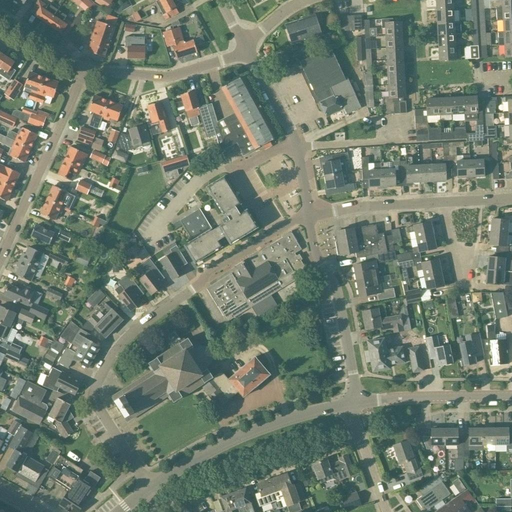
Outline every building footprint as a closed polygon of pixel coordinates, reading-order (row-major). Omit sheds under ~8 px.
[(48,25),(58,10),(48,3),(47,6),(38,0),(30,12),(35,15),(34,15),(48,25)] [(107,0),(96,0),(95,2),(106,9),(111,2),(107,0)] [(170,0),(157,0),(155,2),(165,20),(171,17),(178,13),(170,0)] [(435,0),(436,11),(452,10),(451,0),(435,0)] [(489,8),(495,8),(511,6),(511,0),(492,0),(488,0),(489,8)] [(511,19),(511,6),(495,8),(496,20),(502,20),(511,19)] [(67,16),(58,10),(48,25),(60,33),(61,33),(65,36),(73,24),(65,18),(67,16)] [(436,11),(437,23),(453,22),(452,10),(436,11)] [(141,19),(137,11),(132,14),(136,22),(136,21),(141,19)] [(88,52),(104,57),(117,19),(107,15),(104,24),(97,21),(91,40),(92,40),(88,52)] [(321,35),(315,15),(285,24),(291,44),(321,35)] [(347,31),(346,15),(335,16),(341,31),(347,31)] [(347,31),(355,30),(354,15),(346,15),(347,31)] [(354,15),(355,30),(362,30),(361,15),(354,15)] [(386,36),(402,35),(404,34),(404,28),(401,27),(401,22),(393,23),(392,19),(381,19),(382,29),(385,29),(386,36)] [(511,19),(502,20),(503,32),(511,30),(511,19)] [(459,22),(453,22),(437,23),(437,35),(454,34),(454,35),(460,34),(459,22)] [(180,28),(163,33),(167,47),(172,46),(176,59),(197,53),(193,41),(186,43),(186,42),(184,43),(180,28)] [(511,30),(503,32),(503,44),(511,43),(511,30)] [(437,35),(438,48),(454,47),(454,35),(454,34),(437,35)] [(386,48),(402,48),(402,35),(386,36),(386,48)] [(128,58),(144,59),(145,37),(137,36),(136,47),(128,47),(128,58)] [(511,56),(511,43),(503,44),(504,57),(511,56)] [(477,46),(473,46),(469,46),(470,59),(478,58),(477,46)] [(454,47),(438,48),(439,60),(455,59),(454,47)] [(316,94),(319,101),(335,94),(342,109),(345,116),(361,108),(348,79),(345,80),(330,48),(300,62),(315,95),(316,94)] [(402,48),(386,48),(387,61),(403,60),(402,48)] [(14,62),(3,54),(0,58),(0,74),(9,81),(16,71),(11,67),(14,62)] [(403,65),(403,60),(387,61),(388,73),(404,72),(406,71),(406,65),(403,65)] [(38,95),(44,77),(30,72),(25,87),(32,90),(29,98),(36,101),(38,95)] [(388,73),(388,85),(388,86),(404,85),(404,84),(407,84),(407,77),(404,77),(404,72),(388,73)] [(277,137),(243,76),(221,88),(235,113),(217,122),(213,125),(221,152),(225,150),(236,143),(241,152),(241,151),(244,155),(242,156),(243,156),(277,137)] [(59,82),(44,77),(38,95),(36,101),(42,103),(45,94),(53,97),(59,82)] [(6,94),(13,99),(22,85),(14,81),(6,94)] [(400,102),(403,101),(403,98),(405,97),(404,85),(388,86),(388,85),(385,86),(386,91),(388,91),(389,98),(393,98),(393,102),(400,102)] [(199,107),(194,92),(181,96),(183,101),(175,103),(178,114),(186,111),(189,121),(200,118),(207,138),(216,135),(207,107),(206,105),(199,107)] [(327,117),(342,109),(335,94),(319,101),(321,104),(320,106),(322,108),(323,109),(327,117)] [(102,118),(108,101),(94,96),(89,110),(96,113),(94,118),(92,117),(89,126),(98,129),(102,118)] [(464,98),(465,114),(465,118),(476,117),(476,125),(475,125),(475,133),(466,134),(466,139),(466,141),(484,140),(484,139),(483,135),(483,134),(482,113),(477,113),(477,97),(464,98)] [(393,102),(393,98),(389,98),(386,98),(387,114),(394,114),(393,102)] [(452,98),(439,99),(440,115),(452,114),(452,98)] [(464,98),(452,98),(452,114),(465,114),(464,98)] [(485,114),(493,114),(495,114),(495,106),(496,106),(496,98),(490,99),(490,101),(485,101),(485,114)] [(26,99),(25,107),(34,108),(35,101),(26,99)] [(427,115),(440,115),(439,99),(427,99),(427,115)] [(123,106),(108,101),(102,118),(108,121),(110,123),(113,125),(116,124),(123,106)] [(171,130),(164,109),(163,109),(161,102),(147,106),(152,124),(159,122),(162,133),(171,130)] [(28,122),(32,110),(24,107),(22,114),(20,120),(28,122)] [(37,112),(32,110),(28,122),(28,123),(42,128),(46,118),(36,114),(37,112)] [(0,111),(0,121),(13,127),(16,118),(0,111)] [(486,127),(495,127),(495,126),(493,126),(493,114),(485,114),(485,119),(486,127)] [(415,116),(415,123),(428,123),(427,115),(415,116)] [(127,152),(143,147),(143,148),(144,149),(145,149),(146,149),(147,149),(148,149),(149,148),(150,148),(150,147),(150,146),(150,145),(150,144),(144,125),(129,130),(130,134),(127,135),(121,133),(116,148),(127,152)] [(483,135),(484,139),(495,139),(495,127),(486,127),(486,134),(483,134),(483,135)] [(16,134),(13,141),(30,148),(37,134),(22,128),(19,136),(16,134)] [(91,145),(95,133),(81,128),(77,140),(91,145)] [(428,130),(428,135),(428,141),(441,140),(441,133),(441,129),(428,130)] [(115,143),(119,133),(111,130),(108,141),(115,143)] [(95,136),(91,147),(99,150),(103,140),(95,136)] [(24,162),(30,148),(13,141),(10,148),(13,149),(10,156),(24,162)] [(449,143),(450,156),(456,155),(456,147),(464,147),(463,142),(449,143)] [(430,144),(430,149),(443,148),(443,156),(450,156),(449,143),(430,144)] [(71,148),(65,161),(81,169),(84,162),(81,161),(84,154),(71,148)] [(115,149),(112,157),(125,162),(128,155),(115,149)] [(90,157),(102,162),(105,155),(94,150),(90,157)] [(322,164),(324,177),(347,173),(344,160),(348,159),(347,153),(331,156),(332,162),(322,164)] [(471,177),(470,160),(469,155),(462,156),(463,161),(456,161),(457,178),(471,177)] [(183,167),(180,157),(161,163),(166,178),(178,175),(177,169),(183,167)] [(368,187),(381,186),(380,162),(369,162),(368,157),(362,158),(362,163),(361,163),(362,179),(368,179),(368,187)] [(419,182),(418,165),(412,165),(411,157),(406,158),(406,160),(399,161),(400,177),(406,177),(406,183),(419,182)] [(431,158),(431,164),(432,182),(445,181),(444,164),(443,164),(443,158),(431,158)] [(470,160),(471,177),(483,176),(482,159),(470,160)] [(88,172),(81,169),(65,161),(58,175),(72,181),(75,175),(85,179),(88,172)] [(399,161),(380,162),(381,186),(394,186),(394,178),(400,177),(399,161)] [(0,181),(13,187),(19,173),(0,164),(0,181)] [(431,164),(418,165),(419,182),(432,182),(431,164)] [(349,184),(347,173),(324,177),(327,189),(336,187),(338,193),(354,190),(353,184),(349,184)] [(242,212),(238,206),(241,204),(224,176),(206,187),(223,215),(225,214),(226,217),(221,220),(223,223),(213,230),(199,209),(180,221),(183,225),(192,240),(183,246),(195,264),(223,247),(219,240),(225,237),(230,245),(258,228),(247,209),(242,212)] [(76,189),(87,194),(91,184),(80,180),(76,189)] [(0,197),(7,201),(13,187),(0,181),(0,197)] [(75,196),(67,192),(54,186),(47,200),(64,208),(69,210),(75,196)] [(64,208),(47,200),(41,214),(55,220),(58,213),(61,214),(64,208)] [(96,216),(93,221),(101,225),(105,226),(107,221),(96,216)] [(491,219),(490,232),(507,233),(508,220),(491,219)] [(183,225),(180,221),(172,226),(174,230),(183,225)] [(416,239),(432,236),(430,223),(413,226),(407,228),(408,233),(414,232),(416,239)] [(31,236),(49,244),(54,234),(36,225),(31,236)] [(356,259),(378,255),(387,253),(384,233),(378,235),(376,225),(354,229),(354,228),(336,232),(340,255),(355,253),(356,259)] [(402,242),(399,229),(391,230),(394,244),(402,242)] [(58,237),(68,242),(71,236),(61,231),(58,237)] [(241,312),(296,277),(297,277),(308,270),(305,264),(303,265),(300,260),(302,259),(299,254),(296,256),(294,253),(301,249),(290,232),(260,250),(234,267),(236,270),(207,288),(227,322),(242,313),(241,312)] [(506,246),(507,233),(490,232),(489,245),(506,246)] [(432,236),(416,239),(417,246),(412,248),(413,251),(413,254),(435,249),(432,236)] [(184,273),(177,261),(183,257),(176,245),(170,250),(172,253),(161,260),(172,280),(184,273)] [(23,254),(20,260),(43,270),(49,256),(29,247),(25,255),(23,254)] [(49,257),(66,265),(69,259),(52,251),(49,257)] [(387,253),(378,255),(379,264),(395,261),(393,252),(387,253)] [(398,263),(412,260),(411,252),(396,255),(398,263)] [(79,253),(76,261),(87,265),(90,257),(79,253)] [(488,257),(487,270),(511,272),(511,253),(508,253),(507,258),(488,257)] [(139,279),(151,294),(162,286),(153,275),(158,271),(149,258),(138,266),(145,275),(139,279)] [(412,260),(398,263),(402,281),(408,280),(406,268),(416,266),(417,271),(423,270),(424,276),(440,273),(438,260),(422,263),(421,258),(412,260)] [(39,277),(43,270),(20,260),(17,267),(19,268),(16,275),(30,281),(33,275),(39,277)] [(354,266),(357,282),(378,278),(375,262),(354,266)] [(505,285),(504,293),(511,292),(511,272),(487,270),(485,283),(505,285)] [(443,286),(442,281),(444,279),(442,274),(440,273),(424,276),(427,290),(443,286)] [(141,302),(138,298),(132,291),(138,287),(128,274),(117,282),(120,286),(115,290),(119,295),(130,310),(141,302)] [(378,278),(357,282),(359,297),(378,294),(379,301),(395,298),(394,289),(380,291),(378,278)] [(28,306),(35,290),(24,285),(21,291),(9,285),(4,295),(28,306)] [(46,294),(60,300),(63,294),(49,288),(46,294)] [(99,288),(86,299),(93,307),(106,295),(99,288)] [(421,297),(420,289),(404,292),(406,300),(421,297)] [(511,292),(504,293),(503,293),(506,310),(511,308),(511,292)] [(507,317),(506,310),(503,293),(491,293),(496,319),(507,317)] [(450,318),(458,317),(455,296),(448,297),(450,318)] [(94,327),(105,337),(123,319),(105,302),(98,310),(94,313),(88,320),(95,327),(94,327)] [(29,312),(35,315),(45,319),(49,310),(33,303),(29,312)] [(0,322),(9,327),(12,328),(15,322),(17,317),(19,314),(13,312),(0,305),(0,322)] [(411,330),(409,318),(406,305),(402,306),(399,312),(400,315),(386,318),(385,313),(379,315),(377,309),(362,312),(365,329),(380,327),(381,331),(393,329),(393,333),(411,330)] [(31,324),(35,315),(29,312),(22,309),(18,318),(31,324)] [(12,328),(9,327),(0,322),(0,346),(8,350),(18,355),(22,348),(6,341),(12,328)] [(61,338),(71,344),(69,349),(66,348),(58,362),(68,368),(73,359),(87,367),(99,346),(89,341),(92,335),(80,328),(73,322),(61,338)] [(240,369),(229,380),(221,371),(214,375),(210,370),(208,371),(205,366),(211,363),(212,355),(208,348),(200,346),(195,349),(188,338),(185,339),(183,336),(179,338),(175,331),(166,336),(172,344),(174,346),(148,363),(150,366),(148,366),(151,371),(111,397),(114,402),(113,402),(124,419),(125,418),(127,422),(167,396),(169,400),(171,399),(173,402),(201,384),(210,395),(209,396),(219,407),(228,400),(227,400),(238,391),(243,397),(262,380),(264,380),(267,378),(267,376),(267,375),(269,374),(254,357),(240,369)] [(508,363),(506,339),(495,340),(495,332),(487,333),(490,365),(508,363)] [(483,353),(479,334),(466,337),(467,343),(460,345),(464,366),(476,363),(474,355),(483,353)] [(438,365),(445,364),(445,365),(450,364),(451,363),(452,363),(449,346),(439,348),(436,336),(425,338),(429,359),(436,358),(438,365)] [(42,364),(52,368),(62,343),(53,339),(42,364)] [(384,371),(384,369),(388,368),(388,365),(404,362),(401,348),(385,351),(383,339),(367,342),(369,351),(367,351),(369,362),(371,362),(373,371),(378,370),(378,372),(384,371)] [(424,371),(419,346),(408,348),(413,373),(424,371)] [(18,355),(8,350),(5,357),(17,363),(21,356),(18,355)] [(58,386),(74,394),(81,381),(62,372),(53,367),(48,376),(46,375),(42,386),(58,392),(58,391),(56,390),(58,386)] [(50,413),(46,411),(47,410),(46,407),(41,404),(46,393),(27,382),(12,410),(39,424),(40,422),(44,424),(50,413)] [(57,398),(50,413),(44,424),(47,426),(47,427),(53,431),(57,428),(63,438),(73,432),(66,421),(73,417),(68,410),(70,404),(57,398)] [(7,465),(18,471),(27,456),(23,454),(34,434),(21,426),(22,424),(14,420),(7,432),(15,436),(9,447),(15,450),(7,465)] [(432,426),(432,429),(432,437),(422,437),(427,449),(432,449),(432,445),(444,445),(444,429),(439,429),(439,426),(432,426)] [(482,445),(482,428),(469,428),(469,436),(463,436),(463,448),(469,448),(469,445),(482,445)] [(482,428),(482,445),(482,450),(487,450),(487,445),(495,444),(495,428),(482,428)] [(495,428),(495,444),(508,444),(508,449),(511,448),(511,436),(508,436),(508,428),(495,428)] [(444,429),(444,445),(458,445),(458,459),(463,459),(463,448),(463,436),(457,436),(457,429),(444,429)] [(423,476),(420,468),(418,469),(414,459),(413,459),(406,441),(393,446),(400,464),(404,463),(410,480),(423,476)] [(52,464),(60,454),(53,449),(45,459),(52,464)] [(320,478),(321,483),(333,478),(337,480),(354,474),(347,455),(338,459),(339,461),(328,465),(326,459),(312,464),(318,479),(320,478)] [(43,466),(27,456),(18,471),(35,481),(43,466)] [(67,492),(78,475),(82,470),(61,456),(48,475),(48,476),(66,488),(64,490),(67,492)] [(286,474),(271,479),(273,485),(272,486),(275,492),(281,490),(282,494),(287,506),(305,499),(299,483),(291,486),(286,474)] [(78,475),(67,492),(59,505),(70,511),(78,511),(86,501),(85,500),(94,486),(78,475)] [(418,499),(426,511),(446,496),(439,485),(441,483),(437,477),(421,488),(425,494),(418,499)] [(456,494),(466,489),(459,477),(450,482),(456,494)] [(273,485),(271,479),(257,484),(260,492),(255,494),(259,506),(278,499),(282,508),(287,506),(282,494),(281,490),(275,492),(272,486),(273,485)] [(496,506),(511,506),(511,479),(511,499),(496,499),(496,506)] [(258,511),(254,500),(250,502),(246,488),(237,491),(240,499),(232,502),(234,509),(232,510),(233,511),(258,511)] [(467,490),(458,497),(438,511),(439,511),(468,511),(463,504),(473,498),(467,490)] [(240,499),(237,491),(221,497),(226,510),(221,511),(233,511),(232,510),(234,509),(232,502),(240,499)] [(341,497),(346,510),(360,504),(356,492),(341,497)]
